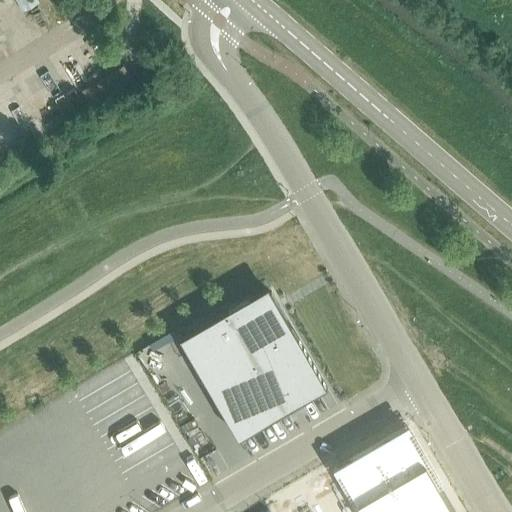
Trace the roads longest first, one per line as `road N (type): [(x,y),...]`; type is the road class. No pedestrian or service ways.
road 1 (unclassified): [(417,386),(309,195),(226,71)]
road 2 (tertiary): [(511,228),(253,2)]
road 3 (residential): [(205,511),(417,386)]
road 4 (unclassified): [(490,511),(417,386)]
